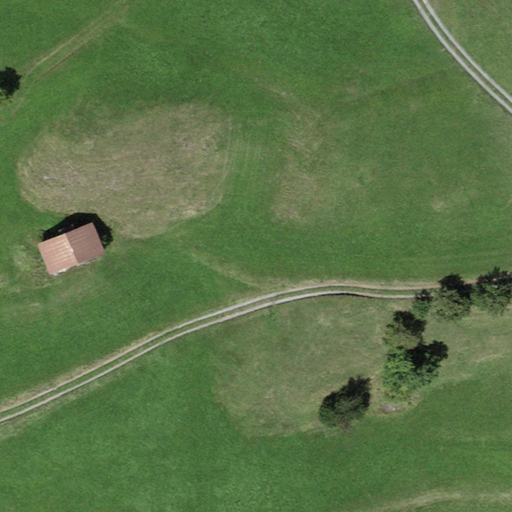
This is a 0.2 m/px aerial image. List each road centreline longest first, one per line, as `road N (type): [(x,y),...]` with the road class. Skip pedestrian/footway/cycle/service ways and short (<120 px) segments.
road 1 (track): [(0,416),(160,335),(310,292),(511,282)]
road 2 (track): [(511,106),(417,0)]
